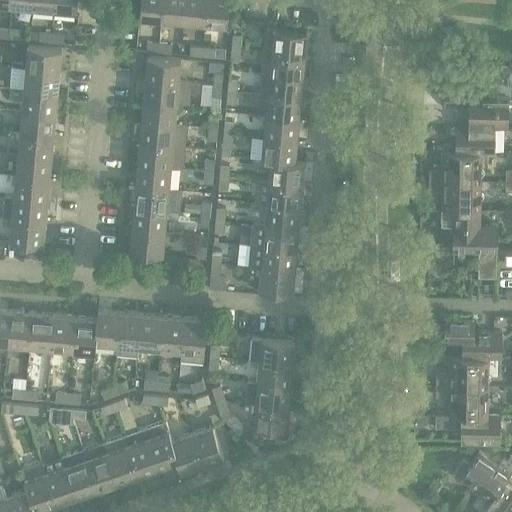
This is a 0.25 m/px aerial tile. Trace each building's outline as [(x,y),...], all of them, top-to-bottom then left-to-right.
[(33,0),(33,8),(55,10),(55,0),(33,0)] [(55,0),(55,10),(77,12),(77,0),(55,0)] [(141,0),(140,17),(163,20),(164,0),(141,0)] [(164,0),(163,20),(184,22),(186,0),(164,0)] [(186,0),(184,22),(206,24),(207,0),(186,0)] [(207,0),(206,24),(228,26),(230,0),(207,0)] [(0,27),(0,37),(9,38),(10,28),(0,27)] [(10,28),(9,38),(21,39),(22,29),(10,28)] [(265,28),(263,50),(305,54),(307,32),(265,28)] [(40,31),(39,41),(52,42),(53,32),(40,31)] [(53,32),(52,42),(64,43),(65,33),(53,32)] [(233,34),(232,47),(242,48),(243,35),(233,34)] [(139,38),(137,50),(147,51),(149,51),(150,39),(139,38)] [(160,43),(160,52),(172,53),(173,43),(160,42),(160,43)] [(29,45),(27,67),(60,70),(62,48),(29,45)] [(191,45),(190,55),(203,56),(204,46),(191,45)] [(440,53),(448,54),(449,46),(441,45),(440,53)] [(204,46),(203,56),(215,57),(216,47),(204,46)] [(230,59),(240,60),(242,48),(232,47),(230,59)] [(263,50),(261,71),(303,75),(305,54),(263,50)] [(148,56),(146,78),(180,81),(182,59),(148,56)] [(27,67),(25,89),(58,92),(60,70),(27,67)] [(259,93),(267,94),(301,97),(303,75),(261,71),(259,93)] [(214,72),(213,85),(214,85),(223,85),(224,73),(214,72)] [(146,78),(144,100),(178,103),(190,104),(192,83),(180,81),(146,78)] [(229,78),(228,90),(237,91),(239,78),(229,78)] [(211,97),(221,98),(223,85),(214,85),(213,85),(211,97)] [(469,108),(469,127),(494,127),(495,128),(508,128),(509,99),(482,98),(482,93),(471,93),(471,88),(445,88),(445,107),(469,108)] [(25,89),(23,110),(56,113),(58,92),(25,89)] [(228,90),(226,103),(236,104),(237,91),(228,90)] [(267,94),(265,115),(266,115),(299,118),(301,97),(267,94)] [(144,100),(142,121),(176,124),(178,103),(144,100)] [(23,110),(21,132),(54,135),(56,113),(23,110)] [(210,115),(209,127),(219,128),(220,116),(210,115)] [(265,115),(263,137),(264,137),(297,140),(299,118),(266,115),(265,115)] [(225,120),(224,133),(233,134),(235,121),(225,120)] [(142,121),(140,143),(186,147),(188,126),(176,124),(142,121)] [(208,140),(217,141),(219,128),(209,127),(208,140)] [(444,141),(444,151),(456,151),(456,152),(482,153),(494,153),(495,128),(494,127),(469,127),(456,127),(456,141),(444,141)] [(21,132),(19,153),(53,157),(54,135),(21,132)] [(232,146),(233,134),(224,133),(223,146),(232,146)] [(261,160),(272,161),(272,160),(295,162),(295,161),(297,140),(264,137),(263,137),(261,160)] [(138,165),(172,167),(184,169),(186,147),(140,143),(138,165)] [(429,168),(429,180),(481,181),(481,172),(485,169),(481,166),(482,153),(456,152),(456,151),(444,151),(443,151),(443,169),(429,168)] [(19,153),(17,175),(51,178),(53,157),(19,153)] [(206,158),(205,171),(215,171),(216,159),(206,158)] [(272,160),(272,161),(270,181),(302,184),(304,162),(295,161),(295,162),(272,160)] [(221,164),(220,177),(229,177),(230,165),(221,164)] [(138,165),(136,186),(170,189),(172,167),(138,165)] [(203,183),(213,184),(214,184),(215,171),(205,171),(203,183)] [(17,175),(15,196),(49,199),(51,178),(17,175)] [(228,190),(229,177),(220,177),(219,189),(228,190)] [(255,201),(267,203),(300,206),(302,184),(270,181),(256,180),(255,201)] [(443,192),(442,209),(480,209),(481,196),(484,192),(481,189),(481,181),(429,180),(429,192),(443,192)] [(134,207),(168,211),(180,212),(182,190),(170,189),(136,186),(134,207)] [(15,196),(13,218),(47,221),(49,199),(15,196)] [(202,201),(201,214),(210,215),(211,202),(202,201)] [(267,203),(265,224),(266,224),(298,227),(300,206),(267,203)] [(134,207),(132,229),(166,232),(168,211),(134,207)] [(217,207),(216,219),(225,221),(227,208),(217,207)] [(480,226),(480,209),(442,209),(442,227),(453,227),(453,252),(479,252),(478,278),(496,278),(497,227),(480,226)] [(200,226),(209,227),(210,215),(201,214),(200,226)] [(44,243),(47,221),(13,218),(11,240),(44,243)] [(224,233),(225,221),(216,219),(215,232),(224,233)] [(253,223),(251,245),(296,249),(298,227),(266,224),(265,224),(253,223)] [(164,254),(166,232),(132,229),(130,251),(164,254)] [(196,258),(206,259),(208,235),(199,235),(196,258)] [(249,267),(261,268),(261,267),(295,270),(296,249),(251,245),(249,267)] [(213,250),(212,263),(221,263),(222,251),(213,250)] [(212,263),(210,276),(220,277),(221,263),(212,263)] [(292,293),(295,270),(261,267),(261,268),(259,290),(292,293)] [(0,309),(0,342),(9,343),(12,311),(0,309)] [(96,342),(118,345),(121,311),(98,309),(97,319),(98,319),(96,342)] [(12,311),(9,343),(30,345),(33,313),(12,311)] [(121,311),(118,345),(118,354),(138,356),(139,346),(142,313),(121,311)] [(33,313),(30,345),(52,347),(55,315),(33,313)] [(142,313),(139,346),(161,349),(164,315),(142,313)] [(55,315),(52,347),(73,349),(76,317),(55,315)] [(164,315),(161,349),(182,351),(185,317),(164,315)] [(76,317),(73,349),(95,352),(96,342),(98,319),(97,319),(76,317)] [(207,319),(185,317),(182,351),(204,353),(207,319)] [(463,331),(463,357),(463,358),(490,359),(502,359),(502,332),(463,331)] [(262,338),(260,361),(293,364),(295,341),(262,338)] [(211,344),(210,356),(219,357),(221,344),(211,344)] [(210,356),(209,368),(218,369),(219,357),(210,356)] [(437,374),(437,385),(489,386),(489,359),(463,358),(463,357),(450,357),(449,374),(437,374)] [(258,382),(291,385),(293,364),(260,361),(258,382)] [(158,379),(157,389),(157,390),(169,391),(171,376),(157,375),(157,379),(158,379)] [(145,378),(144,388),(157,390),(157,389),(158,379),(157,379),(145,378)] [(178,391),(193,393),(206,389),(202,379),(190,383),(190,384),(178,383),(178,391)] [(114,386),(117,394),(130,390),(127,380),(114,384),(114,386)] [(258,382),(256,404),(289,407),(291,385),(258,382)] [(105,399),(117,394),(114,386),(114,384),(101,389),(105,399)] [(212,388),(216,400),(225,397),(221,385),(212,388)] [(449,415),(462,415),(462,414),(488,415),(489,414),(489,386),(437,385),(436,397),(449,397),(449,415)] [(12,397),(25,399),(26,390),(26,388),(13,387),(12,397)] [(26,390),(25,399),(38,400),(39,390),(26,388),(26,390)] [(56,391),(55,402),(68,403),(69,393),(56,391)] [(69,393),(68,403),(81,404),(82,394),(69,393)] [(142,404),(160,405),(156,404),(157,395),(143,394),(142,404)] [(210,403),(207,394),(195,398),(198,407),(210,403)] [(160,405),(168,406),(169,396),(157,395),(156,404),(160,405)] [(116,411),(117,411),(128,407),(124,397),(113,402),(116,411)] [(232,416),(225,397),(216,400),(222,420),(232,416)] [(2,402),(1,412),(27,414),(26,413),(27,405),(2,402)] [(104,416),(117,411),(116,411),(113,402),(101,406),(104,416)] [(286,429),(289,407),(256,404),(254,425),(247,424),(246,437),(273,440),(275,428),(286,429)] [(26,413),(27,414),(38,416),(39,406),(27,405),(26,413)] [(60,418),(74,419),(73,418),(74,409),(61,408),(60,418)] [(73,418),(74,419),(86,420),(87,410),(74,409),(73,418)] [(488,415),(462,414),(462,415),(462,427),(461,441),(500,442),(500,441),(501,414),(489,414),(488,415)] [(418,415),(417,415),(417,421),(417,424),(428,424),(428,415),(418,415)] [(192,432),(203,464),(224,457),(213,425),(192,432)] [(169,431),(148,438),(159,469),(178,462),(181,471),(182,471),(172,440),(169,431)] [(172,440),(182,471),(203,464),(192,432),(172,440)] [(118,483),(139,476),(128,445),(125,435),(104,442),(108,452),(118,483)] [(148,438),(128,445),(139,476),(159,469),(148,438)] [(463,458),(454,472),(461,477),(471,484),(469,487),(480,494),(472,505),(481,511),(483,511),(491,502),(506,480),(507,480),(511,473),(511,472),(511,453),(511,454),(509,459),(504,457),(499,465),(479,451),(471,462),(471,463),(463,458)] [(108,452),(87,459),(98,490),(118,483),(108,452)] [(67,466),(78,497),(98,490),(87,459),(67,466)] [(24,481),(27,489),(28,489),(36,511),(37,511),(57,504),(46,473),(48,472),(43,460),(21,467),(27,480),(24,481)] [(46,473),(57,504),(78,497),(67,466),(48,472),(46,473)] [(511,511),(511,483),(507,480),(506,480),(491,502),(483,511),(511,511)] [(8,495),(13,511),(36,511),(37,511),(36,511),(28,489),(27,489),(8,495)] [(426,491),(421,499),(428,503),(433,496),(426,491)] [(0,498),(0,511),(13,511),(8,495),(0,498)]
